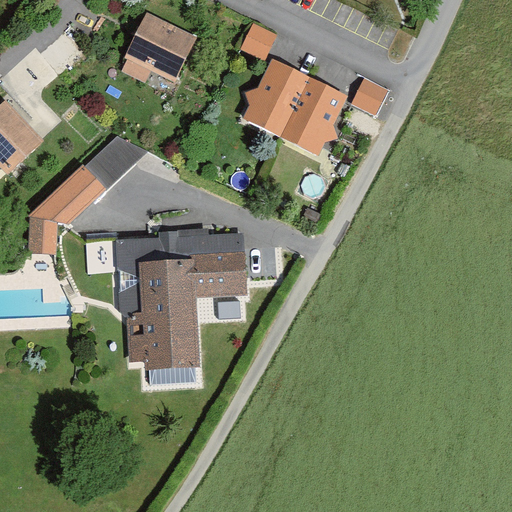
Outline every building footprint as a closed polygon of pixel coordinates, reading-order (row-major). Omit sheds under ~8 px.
[(192,45),(139,16),(114,69),(168,92),(192,45)] [(253,23),(241,49),(264,60),(276,33),(253,23)] [(80,55),(58,30),(18,63),(39,87),(80,55)] [(339,100),(266,65),(238,115),(308,157),(339,100)] [(363,77),(351,101),(373,114),(386,88),(363,77)] [(0,173),(37,144),(0,104),(0,173)] [(52,231),(100,194),(78,168),(21,214),(21,259),(54,260),(52,231)] [(236,234),(115,242),(122,370),(194,370),(191,301),(239,299),(236,234)]
